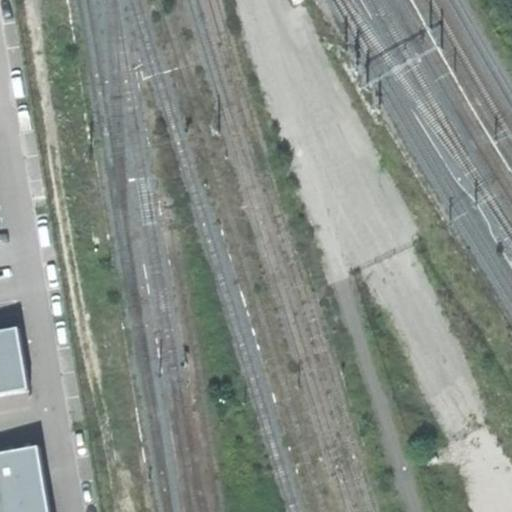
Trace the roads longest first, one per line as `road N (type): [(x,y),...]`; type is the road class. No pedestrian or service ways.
road 1 (track): [(418,511),(246,0)]
road 2 (track): [(126,511),(74,285),(31,0)]
